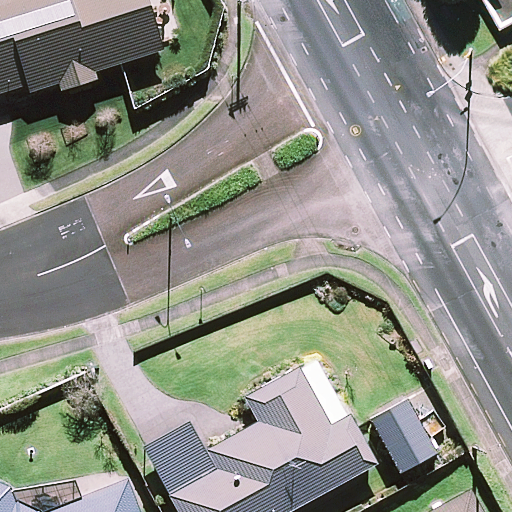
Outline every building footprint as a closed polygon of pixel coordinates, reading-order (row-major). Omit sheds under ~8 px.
[(161,52),(144,0),(0,0),(0,93),(58,75),(63,91),(96,81),(94,73),(161,52)] [(256,416),(218,437),(158,470),(181,511),(284,511),(372,464),(315,359),(246,397),(256,416)] [(451,444),(426,391),(372,417),(398,470),(451,444)] [(9,484),(0,480),(0,511),(140,511),(127,478),(44,510),(16,503),(9,484)] [(478,511),(467,491),(429,511),(478,511)]
